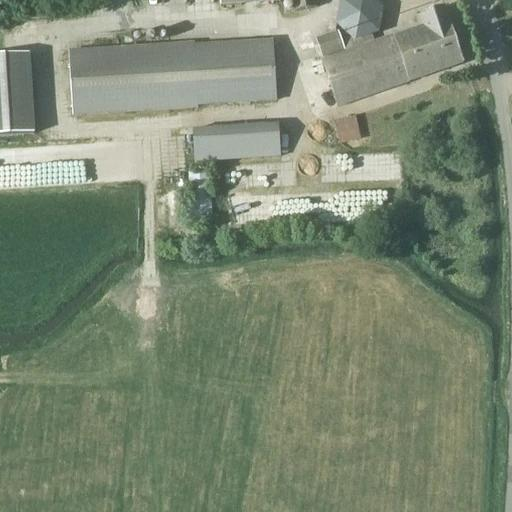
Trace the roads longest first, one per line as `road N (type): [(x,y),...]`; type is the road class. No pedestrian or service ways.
road 1 (track): [(148,275),(147,128),(48,132),(51,41),(317,23),(329,0)]
road 2 (unclassified): [(511,192),(499,84),(478,0)]
